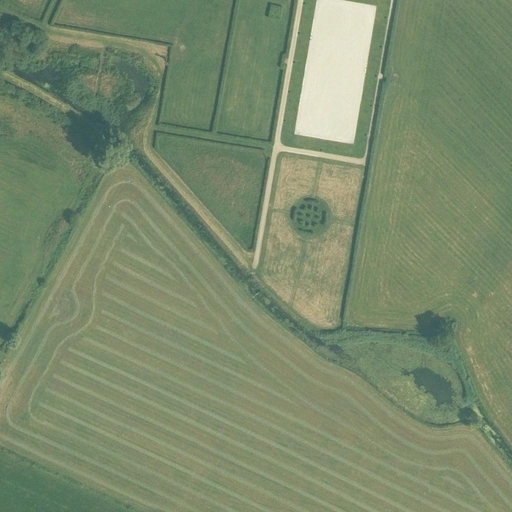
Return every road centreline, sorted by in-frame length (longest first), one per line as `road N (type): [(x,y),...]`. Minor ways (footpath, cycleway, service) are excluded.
road 1 (track): [(393,0),(365,164),(276,148)]
road 2 (track): [(276,148),(300,0)]
